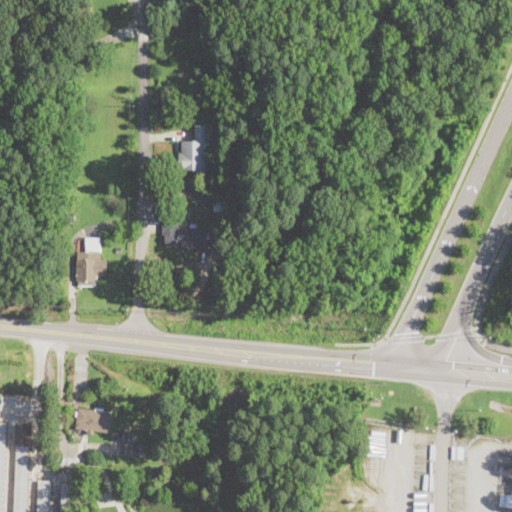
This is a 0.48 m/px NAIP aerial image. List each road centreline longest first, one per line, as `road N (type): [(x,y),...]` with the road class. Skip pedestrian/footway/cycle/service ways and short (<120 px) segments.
road 1 (secondary): [(392,361),(59,333)]
road 2 (secondary): [(511,101),(392,361)]
road 3 (residential): [(135,341),(145,83)]
road 4 (secondary): [(437,364),(511,196)]
